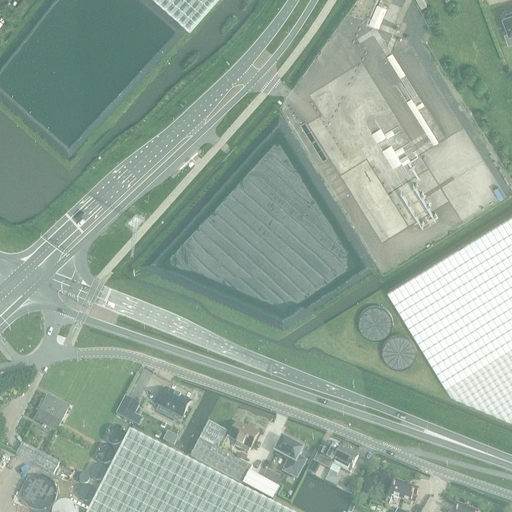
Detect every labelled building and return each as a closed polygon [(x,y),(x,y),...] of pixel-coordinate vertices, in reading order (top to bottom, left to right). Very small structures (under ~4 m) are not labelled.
[(157,0),(190,28),(214,0),(157,0)] [(423,0),(416,0),(421,8),(426,6),(423,0)] [(371,25),(380,27),(385,7),(376,5),(371,25)] [(511,11),(511,12),(505,15),(505,17),(503,17),(509,33),(511,32),(511,11)] [(344,48),(352,32),(341,26),(333,42),(344,48)] [(137,271),(287,326),(322,307),(329,298),(378,271),(374,263),(359,258),(288,131),(279,123),(275,126),(263,140),(265,135),(179,237),(169,242),(163,240),(137,271)] [(382,129),(373,133),(377,142),(386,139),(382,129)] [(403,228),(431,216),(407,160),(427,138),(403,148),(398,134),(393,136),(394,137),(393,138),(385,146),(380,142),(387,158),(344,176),(353,197),(359,191),(350,183),(393,165),(398,177),(382,183),(393,208),(390,209),(395,219),(390,221),(396,226),(385,238),(378,232),(381,240),(404,231),(403,228)] [(511,215),(461,246),(387,291),(454,401),(511,424),(511,215)] [(159,407),(156,413),(171,420),(174,414),(182,419),(190,403),(189,402),(181,398),(176,395),(175,395),(167,391),(167,390),(166,390),(158,406),(159,407)] [(40,410),(37,416),(45,420),(42,426),(56,433),(69,407),(47,396),(44,402),(42,400),(38,409),(40,410)] [(124,398),(116,415),(138,426),(142,418),(134,415),(139,406),(124,398)] [(209,422),(191,455),(244,484),(243,486),(273,502),(280,489),(249,473),(252,468),(252,467),(245,464),(244,463),(237,459),(218,449),(227,432),(209,422)] [(247,455),(258,434),(249,430),(248,431),(236,425),(229,439),(236,443),(234,448),(247,455)] [(283,511),(130,433),(89,511),(283,511)] [(168,433),(163,441),(174,447),(178,438),(168,433)] [(304,448),(283,437),(275,451),(290,458),(284,470),(297,477),(307,459),(300,456),(304,448)] [(22,444),(16,455),(54,475),(60,464),(22,444)] [(315,463),(329,470),(339,451),(327,445),(324,450),(320,448),(314,462),(313,462),(315,463)] [(329,470),(324,479),(333,484),(340,469),(350,473),(358,458),(340,449),(339,451),(329,470)] [(240,454),(237,459),(244,463),(247,458),(240,454)] [(312,461),(306,472),(308,473),(309,474),(315,463),(313,462),(314,462),(312,461)] [(267,471),(263,478),(276,485),(280,478),(267,471)] [(352,477),(346,488),(353,491),(358,480),(352,477)] [(416,498),(418,491),(396,483),(391,497),(410,504),(410,502),(415,504),(417,498),(416,498)]
